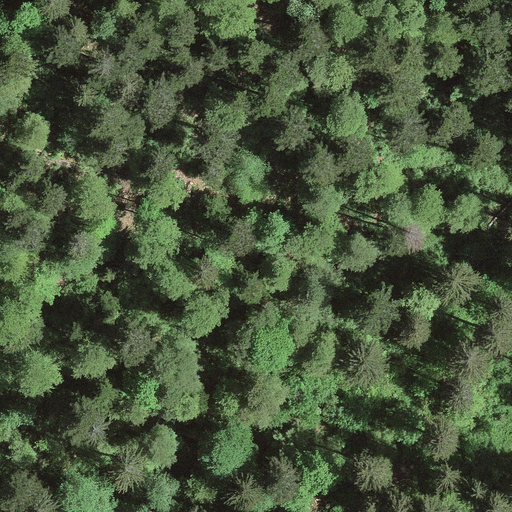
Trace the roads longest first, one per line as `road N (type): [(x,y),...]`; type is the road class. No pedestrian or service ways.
road 1 (track): [(0,403),(511,206)]
road 2 (track): [(302,511),(442,351),(511,209)]
